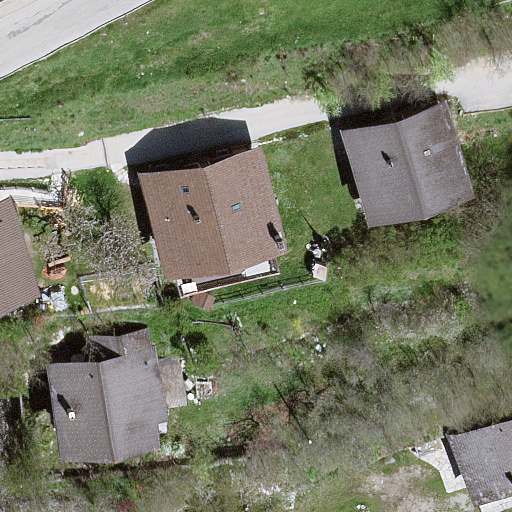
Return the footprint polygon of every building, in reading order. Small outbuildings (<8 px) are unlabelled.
[(449,97),(343,126),(369,220),(475,191),(449,97)] [(261,145),(138,174),(162,276),(285,247),(261,145)] [(11,191),(0,194),(0,298),(43,285),(11,191)] [(159,350),(45,368),(63,478),(163,461),(157,428),(172,425),(159,350)] [(511,406),(448,430),(474,501),(511,487),(511,406)]
